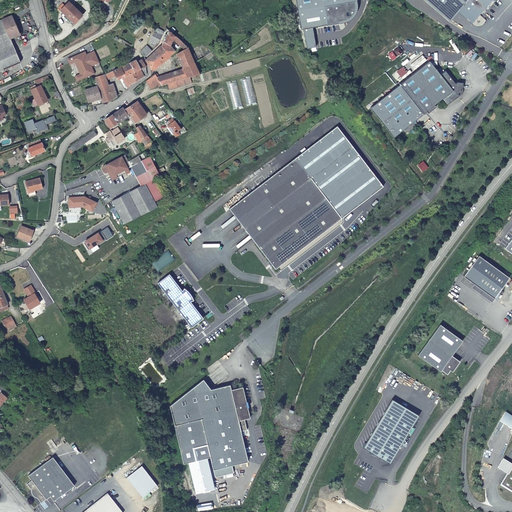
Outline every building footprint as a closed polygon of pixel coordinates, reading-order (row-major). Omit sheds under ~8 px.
[(298,0),(304,29),(346,22),(343,4),(358,1),(358,0),(298,0)] [(460,9),(472,20),(490,0),(426,0),(445,16),(455,4),(460,9)] [(359,4),(358,1),(343,4),(346,22),(348,21),(351,20),(354,18),(356,15),(358,12),(359,9),(359,6),(359,4)] [(68,2),(60,10),(64,15),(63,16),(72,25),(82,15),(68,2)] [(460,9),(455,4),(445,16),(450,21),(460,9)] [(11,21),(3,25),(10,43),(19,39),(11,21)] [(0,46),(10,43),(3,25),(0,25),(0,46)] [(184,49),(187,47),(180,40),(175,36),(168,29),(161,46),(145,60),(152,71),(171,56),(170,54),(175,51),(170,45),(174,40),(184,49)] [(158,44),(161,36),(154,32),(147,42),(156,46),(158,44)] [(0,73),(19,66),(10,43),(0,46),(0,73)] [(140,52),(144,57),(153,49),(147,45),(140,52)] [(161,86),(167,84),(190,77),(199,74),(194,63),(190,53),(187,47),(184,49),(177,53),(183,68),(156,78),(160,83),(161,86)] [(190,53),(194,63),(202,58),(197,49),(190,53)] [(79,74),(81,79),(93,73),(90,66),(98,63),(93,51),(85,55),(85,53),(81,55),(80,54),(72,57),(74,62),(75,61),(80,74),(79,74)] [(136,60),(112,70),(114,76),(115,77),(116,77),(117,80),(123,78),(140,69),(144,76),(146,73),(147,69),(141,59),(136,62),(136,60)] [(430,60),(371,107),(393,136),(443,98),(447,104),(448,104),(459,95),(458,94),(460,92),(461,89),(463,89),(463,82),(458,82),(458,84),(456,83),(445,70),(441,74),(430,60)] [(130,85),(144,76),(140,69),(123,78),(121,79),(122,80),(126,89),(127,88),(129,87),(130,86),(130,85)] [(114,76),(112,70),(102,74),(105,80),(114,76)] [(105,80),(102,74),(93,78),(96,85),(101,98),(103,102),(112,100),(108,89),(105,80)] [(154,74),(145,81),(151,90),(157,86),(160,83),(156,78),(154,74)] [(190,77),(167,84),(169,89),(177,87),(191,82),(190,77)] [(101,98),(96,85),(84,90),(88,101),(94,99),(95,100),(101,98)] [(108,89),(112,100),(119,95),(115,86),(108,89)] [(193,87),(186,90),(188,95),(195,92),(193,87)] [(32,91),(38,106),(47,103),(42,88),(32,91)] [(128,115),(133,124),(146,115),(137,101),(124,109),(128,115)] [(110,128),(128,115),(124,109),(123,107),(104,120),(110,128)] [(32,119),(24,122),(28,132),(35,129),(37,132),(46,128),(43,120),(34,123),(32,119)] [(167,127),(174,135),(181,130),(174,121),(174,122),(172,119),(166,123),(168,126),(167,127)] [(105,133),(114,145),(124,138),(117,128),(116,129),(114,127),(110,129),(115,136),(114,137),(109,130),(105,133)] [(145,146),(147,144),(145,139),(146,138),(138,127),(135,128),(145,146)] [(160,133),(155,127),(152,129),(156,136),(160,133)] [(337,127),(230,209),(276,269),(382,187),(337,127)] [(93,130),(67,149),(70,153),(97,134),(93,130)] [(42,150),(38,140),(28,144),(24,145),(28,156),(42,150)] [(141,161),(138,155),(128,161),(125,154),(106,164),(105,164),(103,165),(104,165),(103,166),(102,168),(100,169),(103,175),(105,176),(109,174),(112,179),(125,172),(126,173),(129,172),(127,168),(126,166),(129,164),(130,166),(141,161)] [(153,180),(160,176),(150,156),(130,166),(140,186),(145,183),(153,180)] [(39,177),(24,181),(27,192),(42,188),(39,177)] [(145,183),(154,201),(162,197),(153,180),(145,183)] [(157,207),(154,201),(145,183),(140,186),(112,201),(123,224),(157,207)] [(8,194),(0,194),(0,205),(1,206),(9,205),(8,194)] [(84,196),(72,196),(73,206),(82,206),(93,210),(97,202),(84,196)] [(16,234),(25,240),(31,231),(22,225),(16,234)] [(86,242),(85,243),(88,249),(97,243),(98,245),(107,239),(107,240),(114,235),(108,226),(101,230),(102,231),(99,233),(98,232),(91,237),(92,238),(86,242)] [(474,284),(495,299),(510,279),(479,256),(464,277),(474,284)] [(169,274),(158,283),(191,327),(203,318),(190,301),(194,300),(193,300),(193,299),(193,298),(192,298),(192,297),(192,296),(191,296),(191,295),(191,294),(190,294),(190,293),(189,293),(189,292),(188,292),(188,291),(187,291),(187,290),(186,290),(186,289),(185,289),(185,288),(184,288),(182,291),(169,274)] [(27,297),(23,299),(29,309),(40,303),(34,293),(35,292),(31,284),(22,289),(27,297)] [(495,299),(474,284),(472,288),(492,303),(495,299)] [(4,325),(13,320),(11,315),(2,320),(4,325)] [(7,331),(16,326),(13,320),(4,325),(7,331)] [(453,353),(462,341),(440,325),(418,355),(440,371),(441,370),(447,374),(450,370),(454,365),(456,367),(460,361),(452,356),(453,353)] [(211,390),(203,380),(169,406),(184,465),(189,464),(196,494),(215,490),(208,459),(211,458),(214,471),(248,463),(241,432),(247,430),(245,420),(250,419),(243,387),(231,390),(230,385),(211,390)] [(386,410),(413,426),(419,415),(392,399),(386,410)] [(43,409),(50,416),(53,413),(46,406),(43,409)] [(413,426),(386,410),(363,448),(377,456),(378,454),(380,455),(382,458),(384,459),(385,459),(389,458),(392,459),(395,453),(396,449),(398,449),(413,426)] [(390,463),(398,449),(396,449),(395,453),(392,459),(389,458),(385,459),(384,459),(382,458),(380,455),(378,454),(377,456),(390,463)] [(76,486),(54,457),(29,476),(33,481),(28,484),(32,491),(32,492),(32,493),(33,494),(33,495),(34,496),(35,496),(35,497),(36,497),(37,498),(38,498),(42,503),(51,496),(55,501),(76,486)] [(508,473),(511,466),(511,463),(504,458),(498,467),(508,473)] [(144,466),(129,478),(145,498),(160,486),(144,466)] [(511,466),(508,473),(501,484),(511,490),(511,466)] [(124,511),(109,493),(85,511),(124,511)]
